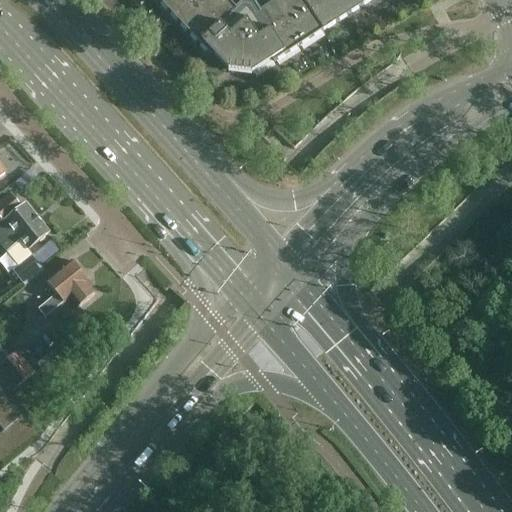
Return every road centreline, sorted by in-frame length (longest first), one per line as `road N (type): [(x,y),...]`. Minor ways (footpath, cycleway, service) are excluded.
road 1 (primary): [(0,21),(149,188)]
road 2 (tertiary): [(511,65),(373,153),(334,194)]
road 3 (primary): [(194,162),(45,0)]
road 4 (residential): [(144,246),(0,91)]
road 5 (tertiary): [(378,383),(362,325),(341,296),(340,272),(382,193)]
road 6 (tertiary): [(165,422),(195,421),(234,386),(261,382),(306,391),(352,417)]
road 7 (tertiary): [(183,354),(51,511)]
road 8 (tertiary): [(149,188),(160,238),(200,298),(183,354)]
road 9 (primary): [(477,511),(378,383)]
road 10 (tertiary): [(382,193),(511,104)]
road 11 (tertiary): [(334,194),(271,199),(194,162)]
road 12 (tertiary): [(165,422),(263,315)]
road 13 (primary): [(149,188),(244,293)]
road 14 (primary): [(263,315),(352,417)]
road 15 (primary): [(378,383),(298,275)]
road 16 (primary): [(279,255),(194,162)]
